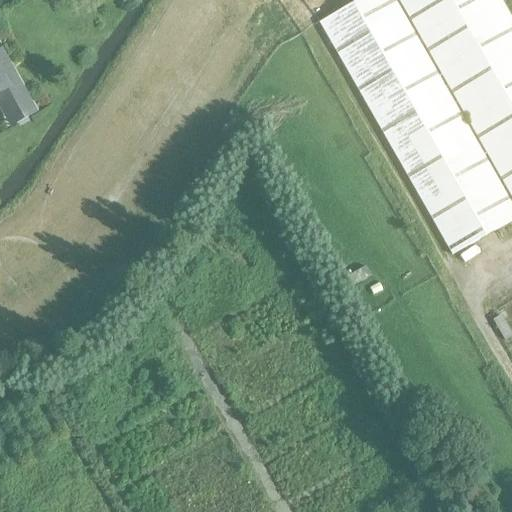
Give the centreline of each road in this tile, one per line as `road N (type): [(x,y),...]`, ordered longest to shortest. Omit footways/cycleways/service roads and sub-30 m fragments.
road 1 (track): [(295,0),(457,279)]
road 2 (track): [(0,259),(26,245),(178,0)]
